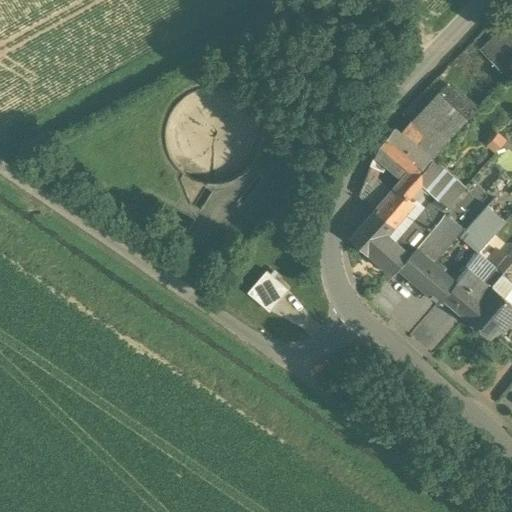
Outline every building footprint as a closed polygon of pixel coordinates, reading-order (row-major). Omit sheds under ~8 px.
[(511,26),(507,22),(481,51),(509,77),(511,72),(511,26)] [(448,79),(410,120),(440,147),(478,106),(448,79)] [(440,147),(410,120),(399,132),(429,159),(440,147)] [(392,127),(377,146),(413,178),(429,160),(429,159),(399,132),(392,127)] [(413,178),(377,146),(373,155),(385,165),(400,178),(375,206),(373,209),(392,225),(413,202),(407,197),(419,183),(413,178)] [(385,165),(373,155),(369,166),(377,170),(382,172),(385,165)] [(429,160),(413,178),(419,183),(435,199),(445,208),(463,188),(430,158),(429,160)] [(371,185),(363,182),(361,193),(375,206),(400,178),(385,165),(382,172),(377,170),(371,185)] [(377,170),(369,166),(363,182),(371,185),(377,170)] [(435,199),(417,220),(429,230),(439,219),(440,219),(445,208),(435,199)] [(459,237),(477,252),(489,239),(493,233),(503,222),(485,207),(459,237)] [(392,225),(373,209),(348,237),(366,254),(385,233),(392,225)] [(415,218),(394,241),(408,254),(409,252),(410,252),(421,239),(429,230),(417,220),(415,218)] [(429,230),(421,239),(434,250),(452,229),(440,218),(440,219),(439,219),(429,230)] [(166,224),(159,236),(181,250),(189,237),(166,224)] [(385,233),(366,254),(390,274),(397,267),(408,254),(394,241),(385,233)] [(493,233),(489,239),(501,250),(504,246),(497,240),(499,238),(493,233)] [(421,239),(410,252),(409,252),(408,254),(397,267),(437,302),(441,297),(449,286),(422,263),(434,250),(421,239)] [(489,239),(477,252),(501,274),(502,273),(511,260),(511,259),(504,253),(501,250),(489,239)] [(449,286),(441,297),(464,317),(489,287),(466,267),(449,286)] [(287,290),(265,272),(247,294),(269,312),(287,290)] [(511,281),(502,273),(501,274),(490,285),(490,286),(511,303),(511,281)] [(511,303),(490,286),(489,287),(464,317),(487,336),(501,319),(506,323),(511,316),(511,303)]
